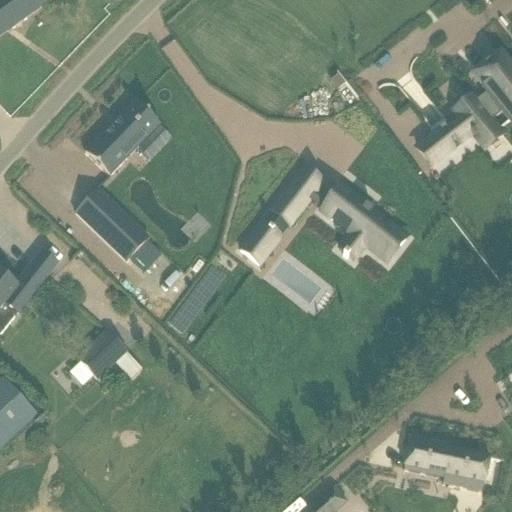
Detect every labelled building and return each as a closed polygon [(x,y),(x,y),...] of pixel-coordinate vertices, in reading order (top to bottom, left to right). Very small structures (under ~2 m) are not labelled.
[(0,0),(0,38),(53,0),(0,0)] [(443,11),(464,0),(443,0),(412,16),(425,40),(451,27),(443,11)] [(442,121),(429,131),(434,137),(436,140),(431,144),(443,160),(471,138),(473,142),(474,141),(478,146),(496,132),(489,123),(502,114),(511,125),(511,71),(499,55),(477,73),(472,77),(487,95),(475,105),(472,101),(454,115),(457,119),(447,127),(442,121)] [(101,139),(85,156),(110,180),(126,163),(126,162),(130,158),(130,159),(159,130),(135,107),(103,140),(101,139)] [(349,144),(370,132),(360,114),(339,127),(349,144)] [(229,172),(239,165),(211,125),(181,145),(195,165),(193,166),(201,178),(181,191),(189,202),(209,189),(217,201),(239,186),(229,172)] [(296,180),(270,214),(289,229),(309,203),(321,213),(320,214),(350,236),(338,252),(344,256),(342,258),(346,261),(348,259),(353,264),(365,248),(387,265),(406,241),(387,227),(384,231),(380,228),(383,224),(371,215),(372,214),(365,208),(363,209),(350,199),(350,198),(339,190),(326,207),(313,197),(315,195),(296,180)] [(97,192),(75,215),(127,265),(149,242),(97,192)] [(252,237),(239,253),(258,268),(271,252),(252,237)] [(165,304),(207,259),(189,242),(147,287),(165,304)] [(0,336),(17,315),(45,281),(49,275),(34,263),(30,269),(15,287),(11,284),(0,275),(0,336)] [(105,334),(77,361),(80,364),(93,379),(96,382),(114,365),(125,355),(105,334)] [(3,380),(0,382),(0,449),(36,416),(3,380)] [(410,439),(403,473),(443,482),(441,488),(481,496),(489,458),(431,446),(431,443),(410,439)] [(334,488),(322,499),(333,511),(337,511),(347,504),(334,488)] [(333,511),(322,499),(307,511),(333,511)]
